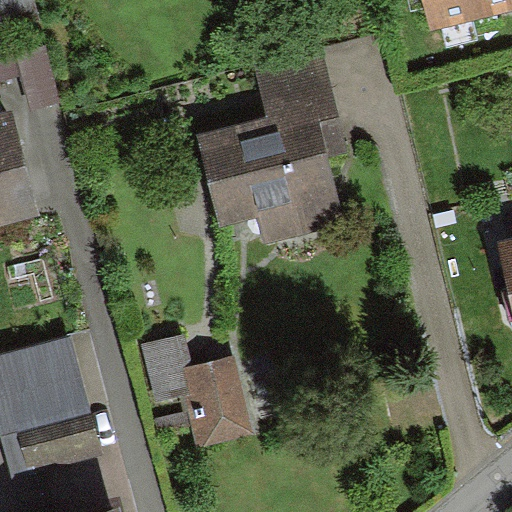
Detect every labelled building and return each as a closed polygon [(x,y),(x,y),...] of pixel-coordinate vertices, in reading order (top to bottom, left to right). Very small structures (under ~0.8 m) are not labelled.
[(35,0),(0,0),(0,15),(2,24),(39,14),(35,0)] [(427,0),(431,16),(440,14),(473,6),(499,0),(427,0)] [(479,30),(473,6),(440,14),(446,38),(479,30)] [(45,39),(16,46),(31,105),(60,97),(45,39)] [(267,237),(348,217),(331,149),(349,145),(324,41),(255,58),(267,108),(197,125),(220,218),(259,208),(267,237)] [(14,98),(0,101),(0,215),(41,205),(14,98)] [(511,312),(511,225),(499,228),(509,276),(502,278),(510,313),(511,312)] [(72,329),(0,347),(0,424),(13,475),(103,452),(72,329)] [(187,390),(181,361),(192,358),(185,329),(140,339),(154,398),(187,390)] [(192,358),(181,361),(187,390),(198,440),(253,428),(236,349),(192,358)] [(125,511),(119,490),(36,511),(125,511)]
